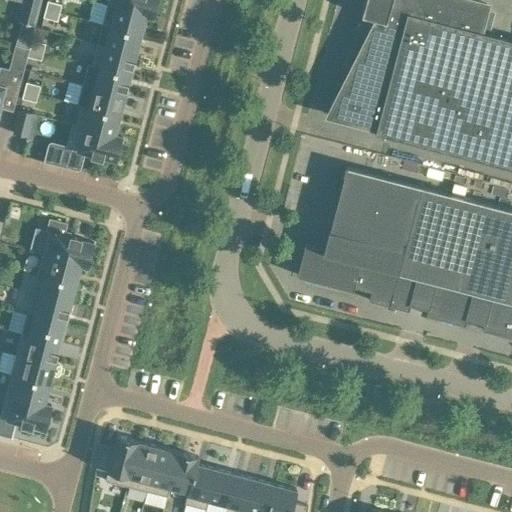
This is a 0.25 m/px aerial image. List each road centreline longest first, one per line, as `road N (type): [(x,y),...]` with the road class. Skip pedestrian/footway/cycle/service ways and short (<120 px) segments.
road 1 (unclassified): [(511,398),(253,331),(231,307),(231,267),(298,0)]
road 2 (residential): [(338,449),(95,385)]
road 3 (residential): [(214,0),(164,192),(139,206)]
road 4 (residential): [(139,206),(95,385)]
road 5 (residential): [(511,495),(338,449)]
road 6 (residential): [(0,169),(139,206)]
